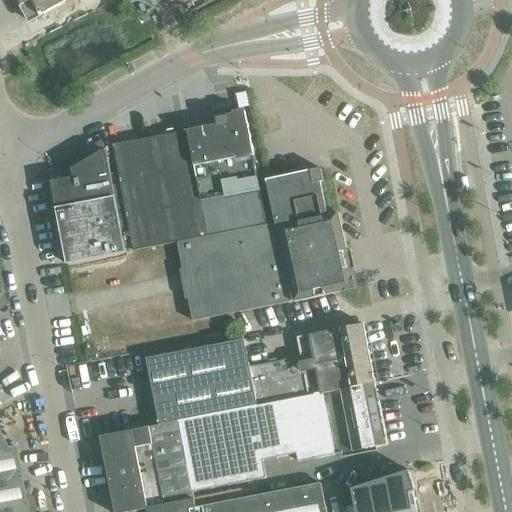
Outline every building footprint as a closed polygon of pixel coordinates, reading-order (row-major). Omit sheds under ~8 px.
[(69,0),(17,0),(29,22),(69,0)] [(236,95),(239,108),(248,106),(246,92),(236,95)] [(267,225),(245,112),(227,115),(226,113),(215,115),(217,125),(187,131),(208,237),(267,225)] [(208,237),(187,131),(163,135),(153,137),(174,243),(177,243),(208,237)] [(153,137),(113,145),(133,251),(174,243),(153,137)] [(101,151),(86,161),(75,167),(71,169),(73,178),(51,182),(67,264),(126,253),(106,151),(102,152),(101,151)] [(346,271),(343,257),(348,256),(338,213),(323,216),(323,213),(326,212),(320,183),(323,182),(321,169),(301,173),(271,179),(266,180),(275,224),(267,225),(208,237),(177,243),(192,321),(291,302),(291,301),(292,301),(293,302),(300,300),(300,301),(355,290),(351,270),(346,271)] [(145,428),(179,421),(375,383),(363,325),(297,338),(300,357),(249,367),(244,340),(146,359),(158,418),(143,421),(145,428)] [(387,445),(375,383),(179,421),(193,492),(266,478),(263,461),(296,454),(298,462),(387,445)] [(194,500),(193,492),(179,421),(145,428),(100,437),(107,473),(111,473),(113,480),(109,481),(114,511),(132,511),(147,509),(194,500)] [(0,438),(0,511),(26,511),(13,446),(5,448),(0,438)] [(416,511),(413,492),(415,491),(410,471),(338,493),(341,511),(416,511)] [(194,500),(147,509),(147,511),(326,511),(321,484),(196,508),(194,500)]
